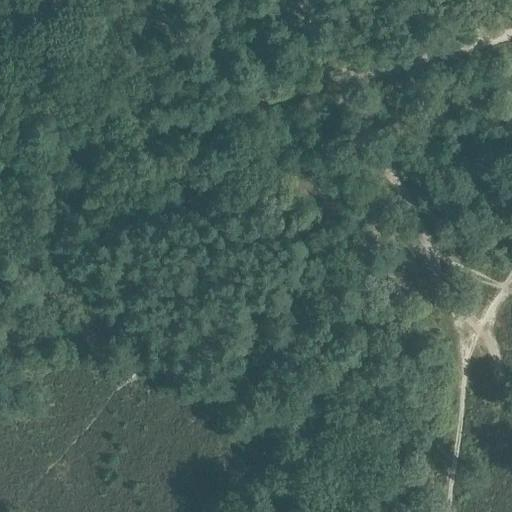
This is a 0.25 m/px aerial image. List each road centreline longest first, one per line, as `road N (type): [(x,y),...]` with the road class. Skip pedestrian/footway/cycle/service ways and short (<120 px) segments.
road 1 (track): [(511,37),(436,65),(0,173)]
road 2 (unknown): [(292,0),(413,212),(454,307),(489,344),(511,393)]
